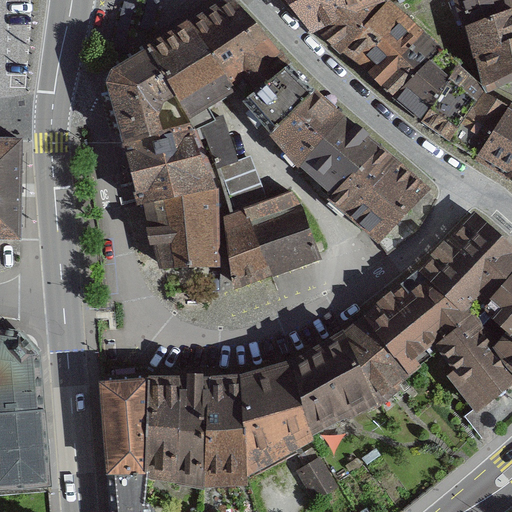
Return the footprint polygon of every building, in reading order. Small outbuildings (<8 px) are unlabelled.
[(344,0),(292,0),(316,28),(350,11),(344,0)] [(344,0),(350,11),(373,3),(378,0),(344,0)] [(511,4),(510,0),(457,0),(468,30),(511,12),(511,4)] [(232,1),(190,27),(234,93),(241,104),(245,102),(289,67),(232,1)] [(350,11),(316,28),(344,50),(379,14),(373,3),(350,11)] [(379,14),(344,50),(395,98),(440,54),(421,38),(388,6),(379,14)] [(511,12),(468,30),(475,54),(511,39),(511,12)] [(190,27),(152,50),(192,124),(195,131),(202,129),(214,121),(209,109),(234,93),(190,27)] [(511,39),(475,54),(488,90),(511,79),(511,39)] [(152,50),(114,72),(109,87),(124,143),(189,126),(192,124),(152,50)] [(459,70),(440,54),(395,98),(424,121),(459,70)] [(272,134),(314,91),(289,67),(245,102),(272,134)] [(450,138),(482,92),(459,70),(424,121),(450,138)] [(314,91),(272,134),(301,168),(307,163),(344,118),(314,91)] [(511,109),(482,92),(450,138),(481,157),(511,109)] [(511,109),(481,157),(479,160),(511,179),(511,109)] [(214,121),(202,129),(232,215),(264,202),(248,157),(237,161),(223,118),(214,121)] [(380,144),(344,118),(307,163),(336,191),(380,144)] [(189,126),(124,143),(140,206),(147,204),(214,190),(189,126)] [(22,141),(0,140),(0,240),(20,241),(22,141)] [(407,169),(380,144),(336,191),(329,199),(356,224),(407,169)] [(407,169),(356,224),(377,245),(430,190),(407,169)] [(214,190),(147,204),(164,266),(214,264),(214,190)] [(232,215),(225,218),(234,282),(318,254),(301,207),(291,192),(264,202),(232,215)] [(368,316),(343,337),(371,401),(377,408),(400,390),(395,382),(435,348),(482,308),(511,268),(511,249),(476,216),(423,271),(368,316)] [(511,268),(482,308),(506,331),(492,349),(511,368),(511,268)] [(482,308),(435,348),(480,410),(511,383),(511,368),(492,349),(506,331),(482,308)] [(20,334),(0,331),(0,416),(43,413),(39,354),(20,334)] [(343,337),(295,364),(310,434),(371,401),(343,337)] [(295,364),(241,378),(248,478),(285,457),(282,449),(310,434),(295,364)] [(241,378),(207,380),(206,485),(248,484),(248,478),(241,378)] [(149,380),(101,384),(109,474),(147,472),(149,380)] [(180,380),(149,380),(147,472),(180,479),(180,380)] [(207,380),(180,380),(180,479),(206,485),(207,380)] [(43,413),(0,416),(0,489),(50,484),(43,413)] [(335,488),(312,448),(299,456),(307,469),(299,474),(315,500),(335,488)] [(147,472),(109,474),(112,511),(153,511),(148,504),(143,503),(147,472)]
